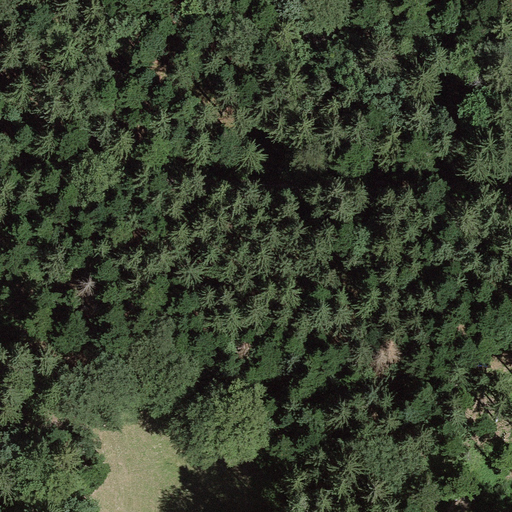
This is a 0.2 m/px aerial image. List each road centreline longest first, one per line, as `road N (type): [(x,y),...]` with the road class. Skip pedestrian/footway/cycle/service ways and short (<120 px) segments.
road 1 (track): [(0,446),(18,428),(143,396),(365,403),(436,398),(511,380)]
road 2 (track): [(0,168),(236,181),(511,210)]
